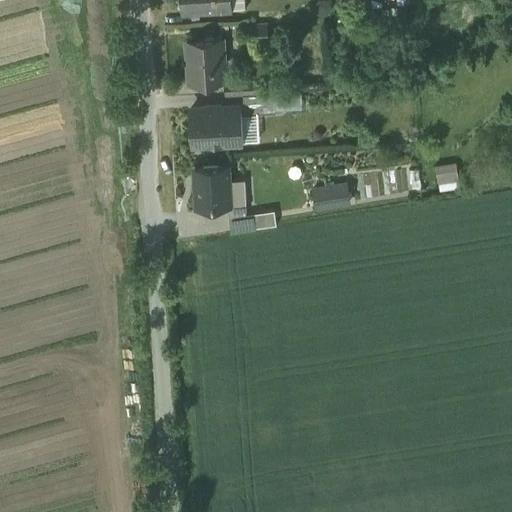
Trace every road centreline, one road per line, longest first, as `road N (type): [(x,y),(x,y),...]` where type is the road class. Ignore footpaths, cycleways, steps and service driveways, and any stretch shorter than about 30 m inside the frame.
road 1 (residential): [(135,0),(156,309)]
road 2 (unclassified): [(156,309),(169,511)]
